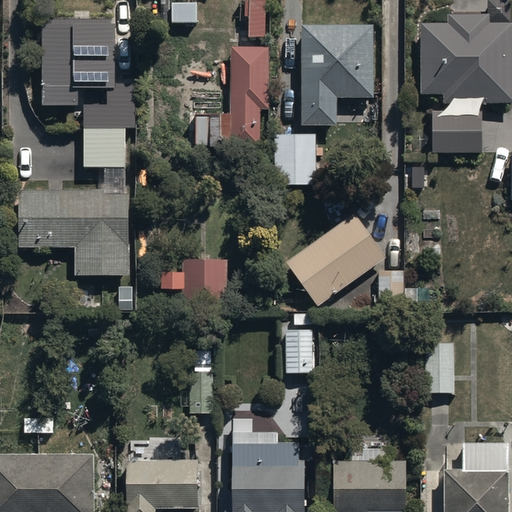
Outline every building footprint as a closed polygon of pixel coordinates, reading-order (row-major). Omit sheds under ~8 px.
[(197,0),(171,0),(171,20),(197,20),(197,0)] [(446,19),(421,19),(421,91),(444,91),(444,100),(511,100),(511,18),(490,19),(490,10),(446,10),(446,19)] [(114,20),(41,20),(41,101),(82,101),(83,167),(125,167),(125,128),(135,127),(135,83),(115,83),(114,20)] [(375,21),(301,21),(301,121),(337,121),(337,95),(375,95),(375,21)] [(269,46),(231,45),(230,143),(258,143),(259,109),(268,109),(269,46)] [(481,108),(429,107),(429,150),(481,151),(481,108)] [(317,132),(273,132),(273,184),(317,184),(317,132)] [(18,189),(18,242),(75,242),(75,274),(131,274),(131,189),(18,189)] [(354,209),(285,259),(317,302),(386,253),(354,209)] [(227,257),(183,256),(182,268),(160,268),(160,286),(181,287),(181,308),(226,308),(227,257)] [(286,327),(286,370),(313,370),(313,327),(286,327)] [(454,341),(425,341),(425,390),(455,390),(454,341)] [(216,369),(191,369),(191,411),(216,411),(216,369)] [(55,415),(24,415),(24,432),(55,432),(55,415)] [(279,430),(231,430),(231,511),(304,511),(304,456),(299,456),(299,441),(279,441),(279,430)] [(446,467),(443,511),(506,511),(509,439),(461,437),(460,467),(446,467)] [(0,449),(0,511),(94,511),(95,449),(0,449)] [(125,454),(124,511),(155,511),(156,506),(197,507),(198,455),(125,454)] [(333,456),(333,511),(406,511),(406,456),(333,456)]
